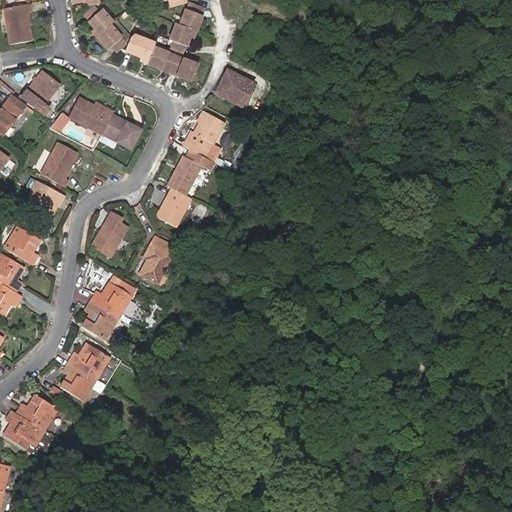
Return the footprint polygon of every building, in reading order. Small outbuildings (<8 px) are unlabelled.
[(196,33),(202,17),(199,15),(201,8),(188,3),(179,26),(192,31),(195,33),(196,33)] [(32,42),(27,13),(32,13),(31,4),(3,9),(10,46),(32,42)] [(113,23),(102,9),(99,12),(94,6),(83,15),(88,21),(88,22),(95,29),(99,34),(110,25),(113,23)] [(127,34),(116,20),(113,23),(110,25),(122,38),(127,34)] [(190,37),(192,31),(179,26),(175,24),(169,40),(172,42),(170,49),(177,51),(183,54),(185,47),(186,47),(190,37)] [(126,43),(123,40),(122,38),(110,25),(99,34),(96,37),(107,50),(110,47),(115,53),(126,44),(126,43)] [(170,69),(175,56),(169,54),(153,47),(147,60),(146,64),(162,71),(163,67),(170,69)] [(191,82),(198,65),(182,59),(175,56),(170,69),(177,72),(175,76),(191,82)] [(239,106),(251,83),(227,70),(215,94),(239,106)] [(44,104),(59,86),(42,72),(21,98),(43,116),(49,109),(44,104)] [(241,108),(254,84),(251,83),(239,106),(241,108)] [(0,134),(2,136),(26,106),(12,95),(0,110),(0,134)] [(112,115),(113,113),(106,109),(104,112),(94,106),(80,99),(69,118),(101,135),(102,134),(112,115)] [(106,109),(96,103),(94,106),(104,112),(106,109)] [(206,159),(224,124),(204,113),(198,124),(193,133),(191,132),(183,147),(189,150),(206,159)] [(132,151),(143,131),(112,115),(102,134),(132,151)] [(59,133),(66,125),(58,120),(52,128),(59,133)] [(68,181),(64,178),(78,153),(57,142),(40,175),(64,188),(68,181)] [(185,196),(201,166),(210,170),(214,163),(206,159),(189,150),(185,157),(183,156),(167,186),(171,188),(185,196)] [(0,170),(8,160),(0,153),(0,170)] [(61,204),(65,196),(36,181),(24,204),(51,218),(57,207),(57,206),(59,203),(61,204)] [(175,228),(191,199),(185,196),(171,188),(156,218),(175,228)] [(110,258),(128,227),(120,223),(122,218),(111,212),(91,247),(110,258)] [(4,249),(32,265),(36,259),(28,254),(30,251),(33,253),(40,240),(17,226),(4,249)] [(157,284),(173,254),(176,248),(155,237),(151,243),(143,258),(147,260),(139,275),(157,284)] [(0,283),(16,293),(20,286),(12,282),(14,279),(16,280),(24,268),(1,254),(0,255),(0,283)] [(118,319),(136,290),(113,276),(101,295),(104,296),(102,299),(94,295),(90,301),(118,319)] [(0,313),(3,316),(11,303),(9,302),(11,299),(18,303),(22,297),(16,293),(0,283),(0,313)] [(118,319),(90,301),(86,308),(94,313),(92,316),(90,314),(82,327),(84,327),(97,336),(105,341),(118,319)] [(97,336),(84,327),(80,333),(93,341),(97,336)] [(110,358),(87,344),(79,356),(81,357),(80,360),(72,356),(68,362),(96,380),(110,358)] [(96,380),(68,362),(64,369),(71,374),(69,377),(67,375),(60,388),(82,402),(96,380)] [(57,409),(34,395),(27,407),(29,408),(27,411),(20,407),(16,414),(39,428),(44,431),(57,409)] [(35,447),(45,431),(44,431),(39,428),(16,414),(11,411),(7,417),(14,422),(12,425),(10,423),(3,436),(25,450),(30,443),(35,447)] [(10,466),(0,464),(0,490),(4,492),(10,466)]
